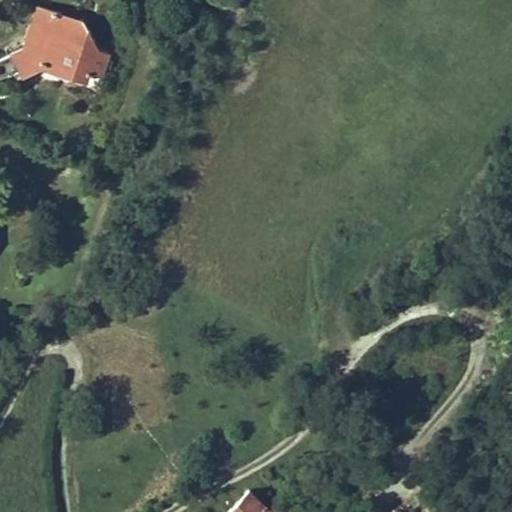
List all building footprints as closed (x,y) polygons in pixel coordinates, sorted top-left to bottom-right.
[(37,7),(34,17),(40,27),(37,40),(23,48),(12,54),(22,76),(42,66),(45,56),(63,62),(67,75),(86,82),(89,71),(102,75),(108,55),(97,52),(81,21),(68,28),(61,14),(37,7)] [(61,14),(68,28),(81,21),(61,14)] [(37,40),(40,27),(34,17),(23,48),(37,40)] [(63,62),(45,56),(42,66),(67,75),(63,62)] [(270,511),(248,491),(227,511),(270,511)]
